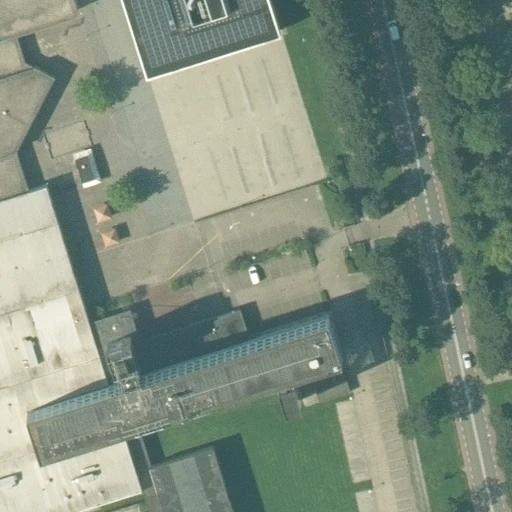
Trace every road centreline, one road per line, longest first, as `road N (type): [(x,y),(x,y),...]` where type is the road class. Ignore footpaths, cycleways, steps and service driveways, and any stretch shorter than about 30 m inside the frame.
road 1 (tertiary): [(490,511),(427,216)]
road 2 (tertiary): [(427,216),(385,0)]
